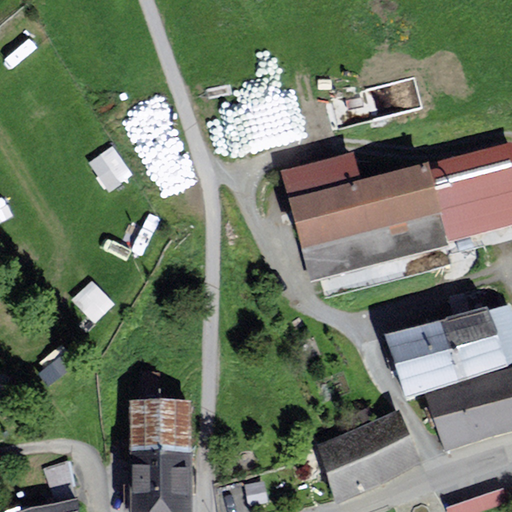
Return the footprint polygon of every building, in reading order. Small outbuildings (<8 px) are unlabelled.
[(511,148),(511,145),(426,167),(446,240),(511,222),(511,148)] [(424,161),(291,196),(312,276),(446,240),(426,167),(424,161)] [(511,305),(510,301),(490,307),(507,360),(511,358),(511,305)] [(388,334),(407,394),(507,362),(507,360),(490,307),(488,303),(388,334)] [(511,363),(427,393),(447,451),(511,428),(511,363)] [(130,450),(189,449),(188,397),(130,397),(130,450)] [(395,406),(318,442),(335,502),(418,458),(395,406)] [(130,450),(130,511),(189,511),(189,449),(130,450)] [(265,479),(246,482),(248,500),(267,498),(265,479)] [(502,484),(448,504),(450,511),(467,511),(507,497),(502,484)] [(9,511),(79,511),(78,497),(32,502),(9,511)]
